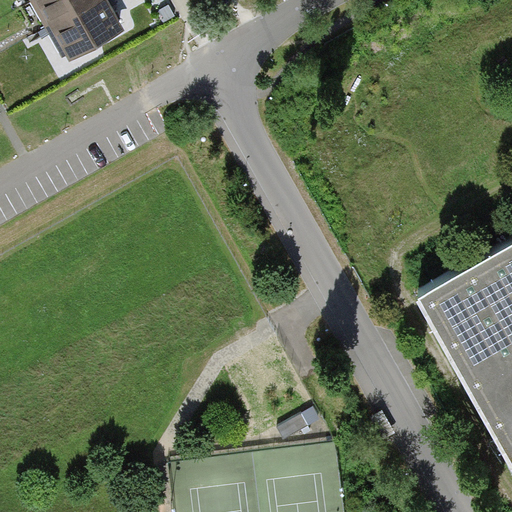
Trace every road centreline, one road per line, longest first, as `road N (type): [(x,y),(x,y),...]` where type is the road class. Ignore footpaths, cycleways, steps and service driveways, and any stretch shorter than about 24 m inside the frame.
road 1 (unclassified): [(207,64),(461,511)]
road 2 (residential): [(0,178),(207,64)]
road 3 (residential): [(207,64),(321,0)]
